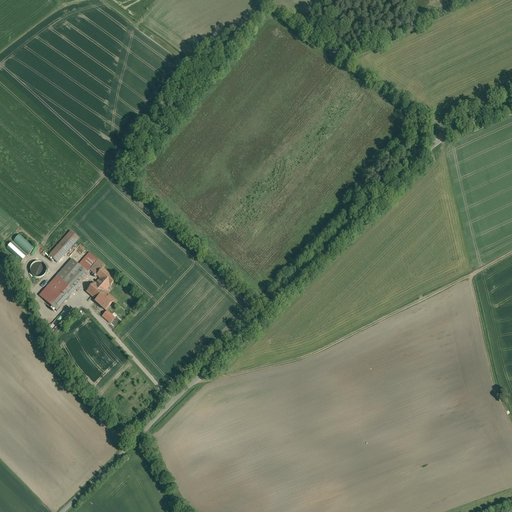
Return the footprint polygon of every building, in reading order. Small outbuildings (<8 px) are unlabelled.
[(71,232),(49,256),(57,263),(79,239),(71,232)] [(19,234),(12,241),(25,253),(27,255),(34,248),(19,234)] [(90,270),(100,279),(96,284),(94,283),(86,292),(96,301),(95,302),(96,302),(105,292),(109,287),(116,280),(103,269),(105,266),(98,261),(89,253),(78,265),(87,273),(89,271),(90,270)] [(32,264),(30,266),(29,269),(29,272),(30,275),(33,278),(36,279),(39,279),(42,277),(44,275),(46,272),(45,269),(44,266),(42,263),(39,262),(35,262),(32,264)] [(78,265),(62,282),(56,277),(39,296),(56,312),(89,275),(87,273),(78,265)] [(114,300),(105,292),(96,302),(105,311),(114,300)] [(114,318),(107,312),(103,317),(110,323),(114,318)] [(64,319),(62,317),(63,315),(62,314),(46,328),(50,332),(64,319)]
